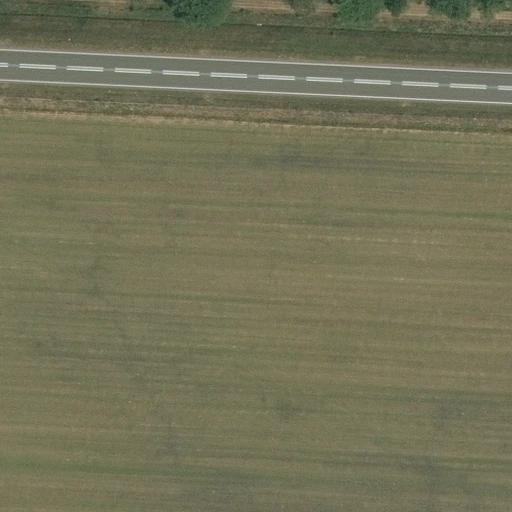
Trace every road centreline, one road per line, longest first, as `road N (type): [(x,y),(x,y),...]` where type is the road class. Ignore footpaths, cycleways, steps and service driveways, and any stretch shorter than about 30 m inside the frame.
road 1 (trunk): [(511,89),(0,65)]
road 2 (track): [(511,10),(298,0)]
